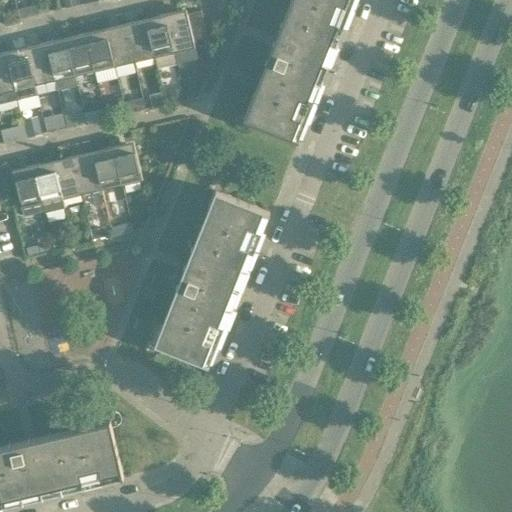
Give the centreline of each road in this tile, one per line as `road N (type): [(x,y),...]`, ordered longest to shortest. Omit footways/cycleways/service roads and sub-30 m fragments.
road 1 (secondary): [(297,505),(330,445),(511,0)]
road 2 (secondary): [(459,0),(293,412),(257,477)]
road 3 (residential): [(206,444),(386,0)]
road 4 (residential): [(206,444),(127,379),(103,369),(18,390),(0,314)]
road 5 (unclassified): [(106,511),(152,501),(183,478),(206,444)]
